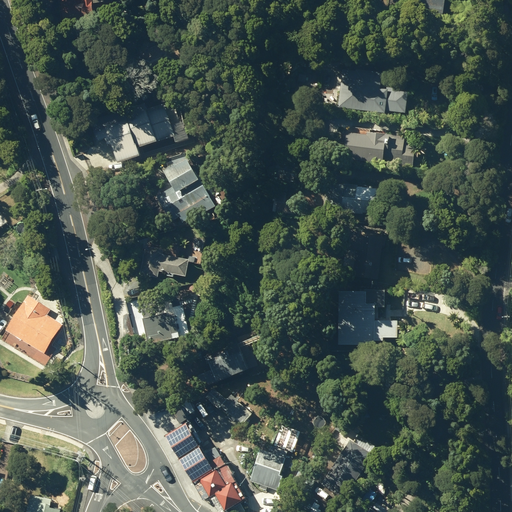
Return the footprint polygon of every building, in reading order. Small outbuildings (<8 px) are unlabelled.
[(61,0),(64,24),(122,19),(121,7),(114,8),(113,0),(61,0)] [(406,0),(405,12),(430,15),(430,9),(438,10),(439,0),(406,0)] [(134,56),(145,81),(186,65),(176,39),(134,56)] [(354,110),(387,115),(389,96),(381,95),(384,73),(358,71),(354,110)] [(298,104),(316,107),(318,92),(300,90),(298,104)] [(175,101),(96,124),(101,140),(110,137),(112,145),(116,144),(121,162),(145,155),(142,145),(184,133),(175,101)] [(385,166),(385,164),(415,169),(418,148),(406,146),(407,137),(349,128),(345,154),(354,156),(353,161),(385,166)] [(120,169),(118,163),(111,141),(91,148),(96,165),(100,164),(105,177),(120,172),(120,169)] [(184,223),(196,217),(197,218),(217,208),(202,181),(200,183),(187,159),(163,171),(175,191),(160,200),(174,225),(182,220),(184,223)] [(278,180),(299,183),(302,163),(281,160),(278,180)] [(275,190),(289,191),(290,183),(276,181),(275,190)] [(343,212),(381,217),(384,191),(327,185),(324,213),(343,215),(343,212)] [(356,278),(380,280),(385,239),(353,236),(352,251),(360,251),(356,278)] [(132,268),(137,248),(125,245),(120,265),(132,268)] [(141,275),(159,279),(161,273),(187,278),(191,261),(164,255),(165,251),(147,247),(141,275)] [(12,296),(0,286),(0,308),(1,309),(12,296)] [(403,304),(424,307),(426,294),(405,291),(403,304)] [(339,345),(376,346),(376,306),(367,306),(367,294),(340,293),(339,345)] [(7,332),(46,355),(64,326),(48,316),(52,310),(29,297),(7,332)] [(7,306),(12,309),(15,304),(11,301),(7,306)] [(144,321),(150,346),(180,339),(174,316),(169,318),(168,315),(144,321)] [(200,377),(205,389),(249,372),(242,353),(230,358),(229,354),(210,361),(214,372),(200,377)] [(223,409),(244,428),(255,415),(242,404),(248,396),(239,388),(227,401),(215,390),(207,399),(221,411),(223,409)] [(177,414),(184,422),(197,411),(191,403),(177,414)] [(211,496),(220,511),(227,511),(246,501),(232,477),(234,476),(229,469),(228,470),(221,460),(210,466),(188,425),(166,437),(203,500),(211,496)] [(324,487),(347,501),(375,457),(352,442),(324,487)] [(251,482),(279,492),(284,479),(282,478),(290,453),(272,447),(269,454),(262,452),(251,482)] [(61,511),(62,511),(51,508),(52,500),(31,495),(27,511),(61,511)]
